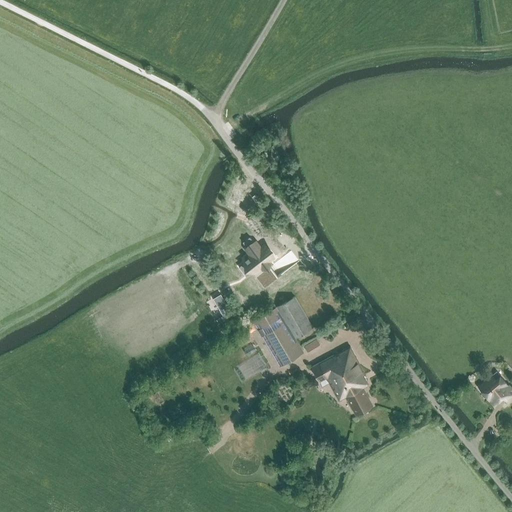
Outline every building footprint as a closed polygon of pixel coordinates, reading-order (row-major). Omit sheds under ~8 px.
[(251,255),(244,260),(265,288),(277,278),(267,265),(270,263),(268,261),(273,257),(264,245),(260,248),(255,242),(246,249),(251,255)] [(225,318),(232,314),(220,295),(213,299),(225,318)] [(294,297),(277,308),(295,337),(312,327),(294,297)] [(295,337),(277,308),(253,322),(280,367),(304,353),(295,337)] [(364,375),(350,347),(312,367),(320,382),(328,378),(339,401),(345,398),(354,415),(372,406),(363,388),(368,385),(363,376),(364,375)] [(491,397),(496,402),(502,396),(507,402),(511,397),(511,387),(511,388),(509,390),(505,386),(507,384),(496,372),(491,377),(489,377),(485,380),(485,382),(479,387),(488,397),(491,394),(492,395),(491,397)]
